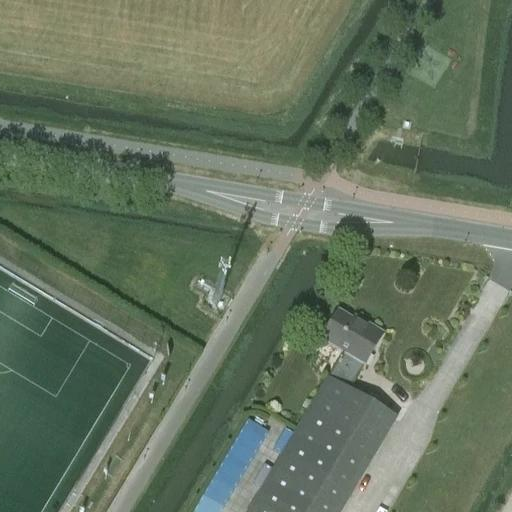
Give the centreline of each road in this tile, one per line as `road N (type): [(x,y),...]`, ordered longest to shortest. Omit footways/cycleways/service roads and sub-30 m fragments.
road 1 (residential): [(203,190),(0,156)]
road 2 (residential): [(203,190),(259,216),(330,227),(371,222)]
road 3 (residential): [(371,222),(272,195),(203,190)]
road 4 (residential): [(371,222),(511,239)]
